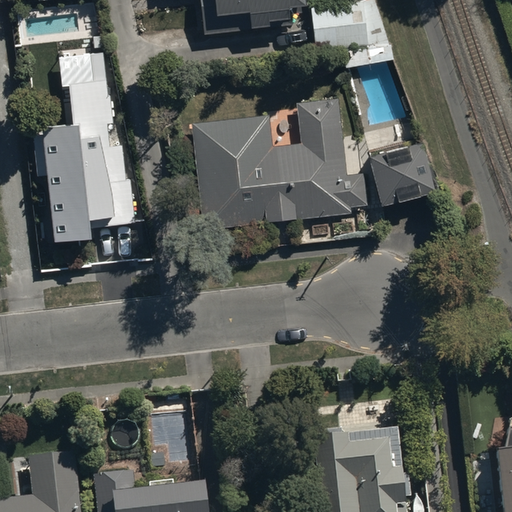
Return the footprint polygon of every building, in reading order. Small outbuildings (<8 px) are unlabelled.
[(202,0),(206,34),(292,24),(290,8),(306,6),(305,0),(202,0)] [(344,0),(343,3),(311,7),(314,52),(343,49),(345,68),(392,59),(371,0),(344,0)] [(73,125),(31,130),(37,176),(47,174),(56,242),(91,238),(90,228),(139,223),(133,177),(127,177),(123,145),(110,146),(107,123),(112,123),(103,53),(91,54),(94,82),(68,85),(73,125)] [(271,146),(268,115),(190,125),(202,230),(350,213),(349,205),(366,204),(363,174),(346,175),(340,102),(298,105),(301,144),(271,146)] [(421,144),(368,157),(381,206),(434,192),(421,144)] [(397,430),(345,436),(341,436),(341,432),(313,434),(320,511),(405,511),(405,501),(410,500),(408,477),(401,477),(397,430)] [(511,511),(511,431),(507,432),(503,455),(495,455),(501,511),(511,511)] [(0,511),(79,511),(75,456),(30,459),(33,499),(0,501),(0,511)] [(130,475),(93,477),(96,511),(205,511),(203,488),(132,494),(130,475)]
